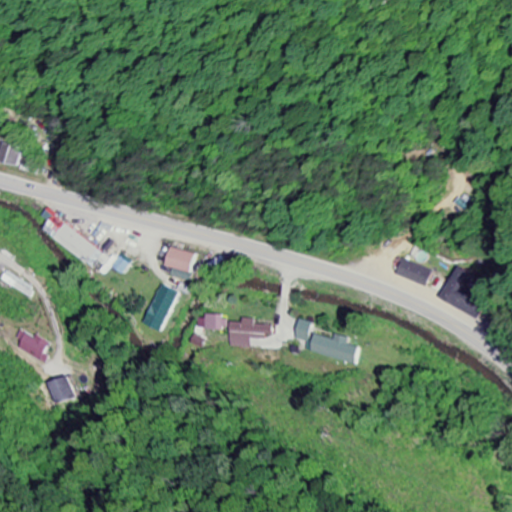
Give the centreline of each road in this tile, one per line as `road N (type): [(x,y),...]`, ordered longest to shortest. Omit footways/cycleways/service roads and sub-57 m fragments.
road 1 (secondary): [(511,369),(398,296),(0,180)]
road 2 (residential): [(0,257),(42,294),(56,329),(52,362)]
